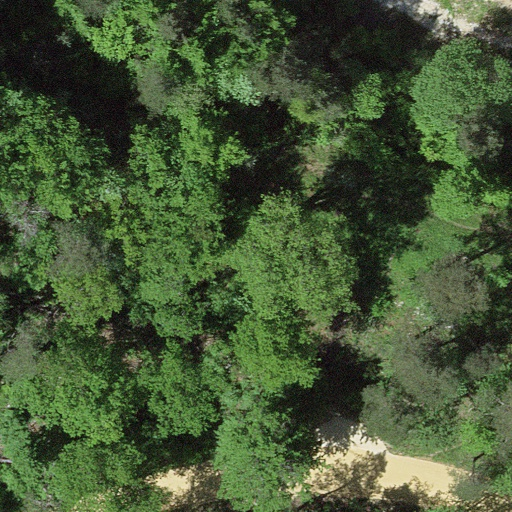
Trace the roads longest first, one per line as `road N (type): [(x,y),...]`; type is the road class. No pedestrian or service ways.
road 1 (track): [(105,511),(226,472),(323,466),(398,471),(504,511)]
road 2 (track): [(511,53),(446,37),(402,0)]
